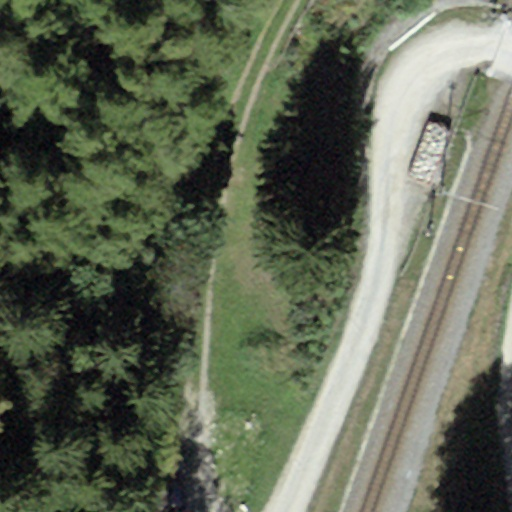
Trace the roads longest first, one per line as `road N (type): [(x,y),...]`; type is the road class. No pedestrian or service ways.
road 1 (track): [(292,511),(380,288),(395,95),(410,71),(438,54),(471,46),(511,52)]
road 2 (track): [(194,511),(189,402),(226,163),(257,78),(299,0)]
